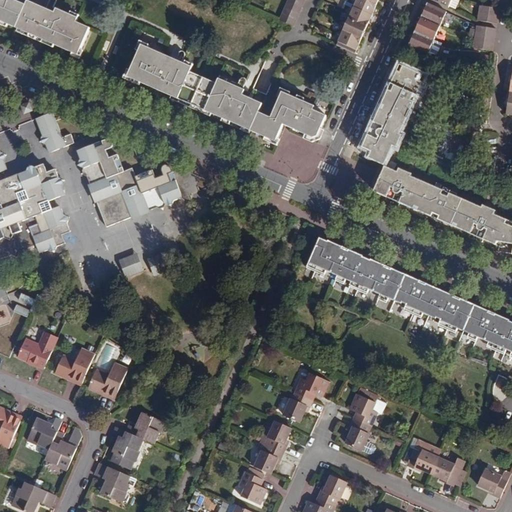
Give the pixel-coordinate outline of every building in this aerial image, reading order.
[(0,0),(0,19),(10,24),(8,28),(18,32),(19,29),(31,34),(45,40),(56,45),(74,53),(79,55),(82,49),(92,29),(78,22),(80,18),(50,5),(48,9),(47,14),(39,11),(42,6),(27,0),(25,5),(14,0),(0,0)] [(303,2),(299,0),(286,0),(286,1),(300,8),(303,2)] [(374,0),(351,0),(353,5),(373,13),(378,1),(374,0)] [(298,14),(300,8),(286,1),(283,8),(298,14)] [(425,13),(422,18),(437,25),(440,26),(442,20),(441,17),(444,11),(429,4),(426,9),(425,13)] [(368,25),(373,13),(353,5),(345,8),(349,16),(368,25)] [(480,5),(479,13),(498,16),(499,10),(499,9),(480,5)] [(295,20),(298,14),(283,8),(281,14),(295,20)] [(498,16),(479,13),(478,20),(497,24),(498,16)] [(292,25),(295,20),(281,14),(278,19),(292,25)] [(368,25),(349,16),(341,19),(344,28),(362,36),(368,25)] [(416,31),(431,38),(434,39),(436,34),(435,31),(437,25),(422,18),(420,23),(418,27),(416,31)] [(0,24),(8,28),(10,24),(0,19),(0,24)] [(476,30),(475,33),(494,36),(496,29),(476,25),(476,30)] [(344,28),(336,31),(339,39),(337,44),(355,53),(362,36),(344,28)] [(431,38),(416,31),(414,36),(412,40),(410,45),(427,53),(430,48),(428,44),(431,38)] [(494,36),(475,33),(474,37),(474,40),(493,43),(494,36)] [(43,43),(45,40),(31,34),(29,37),(43,43)] [(142,45),(147,48),(149,44),(140,39),(135,49),(139,51),(142,45)] [(493,43),(474,40),(473,48),(492,51),(493,43)] [(431,54),(437,55),(439,45),(433,44),(431,54)] [(171,95),(177,98),(205,110),(211,113),(222,118),(230,122),(242,127),(250,130),(265,137),(275,141),(282,124),(304,134),(315,139),(320,127),(326,115),(313,109),(314,106),(282,91),(270,117),(259,112),(263,103),(250,97),(252,92),(245,89),(243,95),(237,92),(240,87),(236,85),(235,89),(217,80),(216,84),(188,72),(191,67),(181,62),(178,61),(176,66),(171,64),(173,59),(147,48),(142,45),(139,51),(128,76),(140,82),(171,95)] [(181,62),(191,67),(193,63),(182,58),(181,62)] [(400,70),(397,69),(374,119),(370,117),(364,131),(367,133),(361,145),(371,150),(388,158),(393,145),(396,146),(399,139),(395,137),(394,136),(397,131),(400,132),(411,106),(409,105),(411,99),(417,102),(420,95),(417,94),(426,74),(403,64),(400,70)] [(128,76),(126,80),(139,85),(140,82),(128,76)] [(235,89),(236,85),(219,77),(217,80),(235,89)] [(243,95),(245,89),(240,87),(237,92),(243,95)] [(203,113),(205,110),(177,98),(176,101),(203,113)] [(417,102),(411,99),(409,105),(411,106),(414,108),(417,102)] [(26,102),(17,106),(20,113),(29,110),(26,102)] [(50,112),(33,119),(39,135),(38,139),(40,144),(44,146),(46,153),(71,143),(68,134),(60,138),(50,112)] [(469,129),(479,131),(481,118),(471,116),(469,129)] [(242,127),(230,122),(229,125),(240,130),(241,130),(242,127)] [(320,127),(315,139),(318,140),(324,129),(320,127)] [(145,204),(149,212),(156,209),(159,211),(163,210),(164,206),(168,208),(172,206),(174,202),(181,200),(169,169),(165,167),(163,168),(161,169),(160,171),(160,173),(161,176),(161,178),(154,180),(151,172),(134,179),(131,171),(123,174),(117,158),(108,161),(104,152),(109,151),(111,148),(111,144),(110,142),(108,141),(105,141),(101,142),(75,152),(78,160),(76,163),(78,169),(82,170),(80,173),(81,177),(85,178),(89,188),(97,185),(104,201),(95,204),(105,229),(132,219),(129,211),(145,204)] [(388,158),(371,150),(368,156),(384,164),(388,158)] [(441,191),(410,176),(409,178),(403,175),(405,170),(398,166),(397,169),(384,164),(372,190),(383,195),(382,198),(396,204),(397,202),(411,207),(412,204),(418,207),(417,210),(449,224),(451,221),(457,224),(455,227),(468,233),(467,236),(480,242),(481,239),(503,248),(505,248),(507,247),(509,241),(511,227),(511,225),(505,222),(506,219),(493,214),(495,210),(489,207),(486,212),(480,210),(480,208),(455,197),(455,198),(448,195),(450,190),(443,187),(441,191)] [(0,226),(6,224),(9,232),(15,230),(18,229),(14,220),(30,214),(36,230),(28,233),(36,254),(47,250),(50,252),(54,250),(55,247),(63,244),(61,236),(68,234),(64,226),(66,221),(65,217),(61,216),(54,200),(63,196),(60,187),(61,183),(59,179),(56,178),(53,170),(44,173),(41,166),(34,169),(31,167),(26,169),(25,172),(0,181),(0,209),(0,210),(0,209),(0,226)] [(97,185),(89,188),(95,204),(104,201),(97,185)] [(455,198),(455,197),(457,193),(450,190),(448,195),(455,198)] [(129,211),(132,219),(149,212),(145,204),(129,211)] [(482,204),(480,208),(480,210),(486,212),(489,207),(482,204)] [(0,236),(6,239),(9,232),(6,224),(0,226),(0,236)] [(511,319),(319,235),(307,264),(511,353),(511,319)] [(155,277),(173,269),(165,252),(147,260),(155,277)] [(136,256),(119,263),(126,281),(144,274),(136,256)] [(32,305),(34,299),(20,293),(18,299),(32,305)] [(27,317),(29,311),(15,305),(13,311),(27,317)] [(44,369),(58,337),(44,330),(38,344),(25,339),(17,358),(44,369)] [(82,386),(96,353),(82,347),(76,360),(63,355),(55,374),(82,386)] [(131,368),(117,362),(111,376),(97,370),(89,389),(116,401),(131,368)] [(295,393),(309,400),(312,392),(315,394),(321,397),(329,381),(310,372),(307,380),(301,378),(294,393),(295,393)] [(359,413),(355,421),(370,427),(377,412),(372,409),(375,401),(365,397),(368,390),(360,387),(357,393),(356,393),(348,409),(355,412),(359,413)] [(312,401),(309,400),(295,393),(292,400),(290,399),(282,415),(299,423),(304,412),(306,407),(309,408),(312,401)] [(375,401),(372,409),(377,412),(381,414),(387,401),(377,397),(375,401)] [(14,450),(17,442),(14,440),(16,435),(23,420),(8,413),(8,412),(0,408),(0,430),(1,431),(0,434),(0,445),(9,450),(10,448),(14,450)] [(125,432),(143,440),(153,444),(158,432),(160,432),(165,420),(142,410),(135,427),(129,424),(125,432)] [(40,443),(51,448),(58,430),(62,422),(55,418),(53,424),(38,418),(29,440),(39,445),(40,443)] [(367,434),(370,427),(355,421),(352,419),(349,427),(352,428),(350,432),(345,444),(362,451),(366,443),(369,435),(367,434)] [(271,439),(267,446),(283,453),(288,440),(285,439),(290,429),(274,421),(267,437),(271,439)] [(138,451),(143,440),(125,432),(116,428),(112,435),(119,438),(112,452),(114,453),(110,462),(130,470),(133,464),(134,464),(139,451),(138,451)] [(58,430),(51,448),(46,459),(57,463),(56,465),(68,470),(78,447),(63,440),(66,434),(58,430)] [(375,447),(366,443),(362,451),(372,455),(374,455),(376,450),(375,447)] [(277,465),(283,453),(267,446),(264,453),(260,451),(253,467),(269,474),(274,464),(277,465)] [(421,471),(431,475),(438,458),(422,451),(421,453),(410,447),(403,463),(407,464),(421,471)] [(438,458),(431,475),(440,479),(453,485),(459,488),(465,473),(465,472),(470,462),(458,456),(454,465),(438,458)] [(127,484),(130,476),(100,463),(95,475),(107,480),(101,493),(122,502),(129,485),(127,484)] [(420,473),(421,471),(407,464),(406,467),(420,473)] [(263,480),(265,475),(253,470),(250,474),(246,472),(245,472),(238,487),(244,489),(240,497),(259,505),(266,489),(260,487),(257,485),(260,478),(263,480)] [(477,486),(488,491),(493,493),(492,496),(500,499),(510,475),(503,472),(501,477),(484,470),(477,486)] [(136,479),(130,476),(127,484),(133,486),(136,479)] [(347,484),(331,476),(325,488),(324,492),(321,491),(317,499),(320,500),(335,506),(338,499),(339,500),(347,484)] [(452,487),(453,485),(440,479),(439,481),(452,487)] [(52,507),(57,495),(35,485),(27,482),(24,489),(21,488),(14,505),(30,511),(35,511),(40,501),(52,507)] [(332,511),(335,506),(320,500),(318,506),(315,505),(308,502),(303,511),(332,511)]
